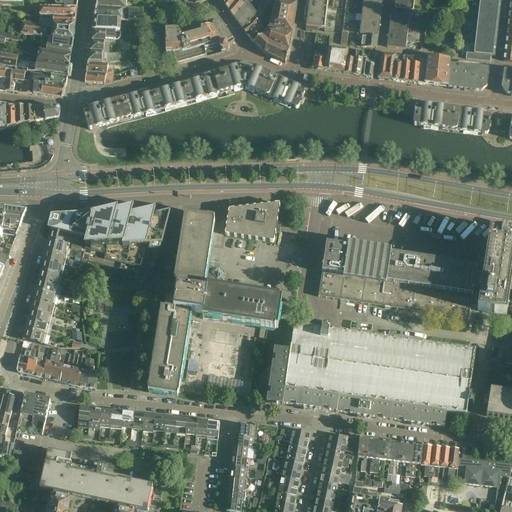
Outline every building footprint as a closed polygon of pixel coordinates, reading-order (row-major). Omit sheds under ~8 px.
[(27,8),(35,8),(50,9),(76,10),(77,0),(56,0),(56,5),(24,3),(23,8),(27,8)] [(96,13),(95,20),(121,21),(121,22),(144,23),(146,23),(146,22),(146,18),(149,19),(149,12),(146,12),(126,11),(126,1),(127,0),(125,0),(98,0),(97,8),(96,13)] [(163,0),(164,0),(166,0),(185,0),(186,9),(198,7),(197,4),(207,2),(205,0),(163,0)] [(224,6),(228,12),(237,0),(227,0),(224,4),(224,5),(224,6)] [(237,0),(228,12),(233,17),(243,4),(238,0),(237,0)] [(295,0),(275,0),(275,2),(270,29),(269,29),(263,36),(253,44),(263,53),(273,58),(285,64),(286,64),(286,63),(288,54),(289,52),(290,52),(289,51),(292,35),(294,23),(298,1),(295,0)] [(306,0),(304,17),(307,18),(306,30),(318,32),(318,29),(325,30),(327,0),(306,0)] [(414,12),(414,0),(392,0),(393,0),(396,1),(395,10),(411,12),(414,12)] [(480,0),(481,0),(480,11),(499,13),(500,2),(490,1),(484,0),(480,0)] [(233,17),(236,22),(237,23),(252,7),(247,1),(243,4),(233,17)] [(380,18),(382,8),(355,5),(355,7),(363,8),(362,15),(380,18)] [(237,23),(243,30),(254,19),(257,14),(252,7),(237,23)] [(75,19),(76,10),(50,9),(35,8),(34,17),(40,17),(75,19)] [(411,12),(395,10),(392,9),(391,19),(417,22),(417,19),(410,18),(411,12)] [(480,11),(478,22),(498,24),(499,13),(480,11)] [(379,28),(380,18),(362,15),(361,23),(353,22),(353,25),(379,28)] [(19,35),(24,35),(42,38),(45,38),(46,28),(50,28),(49,38),(73,42),(73,37),(74,37),(74,32),(74,26),(48,25),(39,25),(31,25),(29,25),(30,17),(20,17),(19,22),(25,22),(24,25),(22,24),(20,24),(19,35)] [(74,26),(75,19),(40,17),(39,25),(48,25),(74,26)] [(243,30),(247,36),(259,25),(254,19),(243,30)] [(391,19),(390,28),(408,31),(409,23),(417,25),(417,22),(391,19)] [(121,21),(95,20),(93,32),(120,33),(121,33),(121,22),(121,21)] [(478,22),(477,33),(497,35),(498,24),(478,22)] [(247,36),(252,42),(264,31),(259,25),(247,36)] [(360,35),(363,35),(378,37),(379,28),(353,25),(353,26),(361,28),(360,35)] [(165,30),(165,41),(166,41),(166,55),(167,55),(167,56),(170,59),(174,58),(177,66),(207,58),(204,50),(219,46),(221,53),(227,52),(229,50),(228,49),(228,48),(229,47),(233,44),(234,43),(222,26),(207,30),(201,31),(201,35),(182,40),(181,36),(178,37),(177,33),(176,33),(176,30),(175,30),(169,30),(165,30)] [(390,28),(388,38),(415,41),(415,39),(407,38),(408,31),(390,28)] [(0,38),(1,39),(13,40),(23,42),(24,35),(19,35),(14,34),(12,33),(12,34),(0,33),(0,32),(0,38)] [(93,32),(92,42),(110,43),(110,44),(113,44),(114,41),(115,41),(116,41),(117,41),(118,40),(119,39),(119,38),(120,37),(120,36),(120,33),(93,32)] [(477,33),(476,43),(495,46),(497,35),(477,33)] [(376,48),(378,37),(363,35),(362,36),(358,35),(357,38),(362,39),(362,42),(361,48),(368,48),(376,48)] [(49,38),(45,38),(42,38),(42,40),(41,51),(71,56),(71,54),(73,42),(49,38)] [(387,48),(406,51),(407,43),(414,44),(415,41),(388,38),(387,48)] [(92,42),(90,53),(109,54),(110,44),(110,43),(92,42)] [(476,43),(474,54),(490,56),(494,57),(495,46),(476,43)] [(71,56),(41,51),(31,50),(23,48),(22,53),(32,55),(31,56),(36,57),(36,53),(38,54),(37,61),(69,67),(71,56)] [(344,74),(347,59),(348,51),(329,48),(327,57),(325,71),(344,74)] [(327,57),(321,56),(322,50),(316,49),(316,53),(312,68),(312,69),(318,69),(318,71),(322,71),(323,70),(325,71),(327,57)] [(356,52),(354,61),(352,76),(360,77),(363,53),(359,52),(356,52)] [(90,53),(89,64),(107,65),(119,64),(120,56),(121,53),(109,55),(109,54),(90,53)] [(490,63),(490,57),(490,56),(474,54),(467,53),(466,60),(490,63)] [(1,55),(0,57),(0,66),(15,69),(17,58),(1,55)] [(363,55),(360,77),(366,78),(369,61),(368,61),(368,58),(369,56),(363,55)] [(378,80),(393,82),(395,63),(396,57),(381,55),(378,80)] [(393,82),(400,83),(403,57),(399,57),(399,63),(395,63),(393,82)] [(400,83),(409,84),(412,57),(403,57),(400,83)] [(418,85),(425,86),(428,58),(420,57),(420,58),(421,58),(418,85)] [(450,60),(436,58),(428,57),(428,58),(425,86),(445,88),(447,89),(450,65),(450,60)] [(368,58),(368,61),(369,61),(366,78),(372,79),(373,73),(373,74),(373,71),(375,59),(368,58)] [(344,74),(352,76),(354,61),(347,59),(344,74)] [(67,77),(69,67),(37,61),(36,65),(29,64),(28,72),(67,77)] [(88,64),(88,67),(87,73),(113,75),(113,72),(107,71),(107,65),(89,64),(88,64)] [(196,103),(216,98),(217,98),(216,95),(233,90),(234,93),(243,90),(244,87),(240,75),(242,75),(240,66),(238,65),(211,72),(193,77),(194,80),(199,78),(200,81),(141,97),(140,97),(145,115),(146,118),(155,115),(154,110),(164,108),(165,112),(186,106),(185,102),(194,99),(196,103)] [(298,108),(303,97),(305,94),(304,92),(299,90),(298,88),(298,87),(300,88),(301,88),(302,87),(301,86),(254,65),(254,66),(252,67),(248,75),(251,76),(245,88),(245,89),(245,90),(253,94),(254,92),(274,100),(273,102),(286,108),(287,106),(296,109),(298,108)] [(489,69),(450,65),(447,89),(482,92),(482,87),(487,88),(489,69)] [(1,70),(0,70),(0,79),(7,81),(11,81),(12,72),(1,70)] [(511,71),(504,71),(502,89),(507,90),(506,95),(511,95),(511,71)] [(12,72),(11,81),(18,82),(24,83),(24,80),(25,74),(12,72)] [(85,83),(87,83),(104,85),(111,83),(113,75),(87,73),(85,83)] [(65,89),(66,82),(67,79),(50,76),(30,74),(29,81),(24,80),(24,83),(35,84),(65,89)] [(5,93),(14,94),(14,89),(15,84),(18,85),(18,82),(11,81),(7,81),(5,93)] [(35,84),(24,83),(18,82),(18,85),(15,84),(14,89),(14,94),(16,94),(21,95),(33,96),(35,84)] [(62,100),(65,89),(35,84),(33,96),(62,100)] [(90,131),(96,129),(145,115),(140,97),(141,97),(140,95),(152,92),(151,89),(144,91),(135,93),(88,106),(89,109),(91,108),(91,109),(90,111),(85,112),(84,114),(87,124),(87,125),(88,130),(90,131)] [(463,134),(477,136),(477,134),(487,135),(488,134),(490,117),(489,116),(484,115),(482,113),(485,113),(486,113),(486,112),(486,111),(485,111),(449,106),(422,103),(421,103),(421,104),(421,105),(425,106),(423,107),(417,107),(415,108),(414,124),(415,126),(420,126),(420,127),(420,128),(421,129),(422,129),(438,131),(438,129),(463,132),(463,134)] [(7,128),(16,127),(15,107),(5,106),(7,128)] [(16,127),(20,126),(26,125),(24,107),(15,107),(16,127)] [(26,125),(35,123),(33,107),(24,107),(26,125)] [(35,123),(45,121),(43,108),(33,107),(35,123)] [(45,121),(49,121),(59,119),(60,111),(58,108),(43,108),(45,121)] [(226,222),(224,235),(225,235),(225,236),(226,236),(226,237),(235,238),(248,240),(271,244),(271,243),(272,243),(273,243),(274,242),(275,233),(276,232),(277,223),(277,222),(280,206),(279,206),(279,205),(278,205),(277,205),(270,205),(260,207),(247,208),(231,210),(230,210),(230,211),(229,211),(228,212),(228,213),(226,222)] [(5,209),(1,235),(11,236),(15,237),(16,237),(20,228),(26,211),(5,209)] [(66,256),(69,257),(88,261),(88,263),(152,279),(160,247),(162,247),(170,215),(161,216),(161,219),(154,219),(156,212),(147,213),(146,216),(132,217),(134,209),(125,211),(124,213),(117,214),(118,210),(109,211),(108,214),(94,215),(95,212),(78,215),(52,217),(48,230),(51,231),(51,232),(71,237),(69,247),(66,256)] [(148,393),(176,397),(177,397),(178,395),(186,342),(191,314),(191,313),(203,315),(202,320),(274,331),(275,329),(277,330),(279,320),(282,301),(279,301),(279,299),(217,289),(217,287),(208,286),(208,285),(208,283),(208,282),(207,280),(206,280),(205,280),(207,266),(208,258),(211,245),(214,223),(213,223),(214,220),(201,218),(185,215),(185,219),(184,218),(179,250),(174,280),(174,281),(176,281),(174,291),(176,291),(175,301),(166,300),(165,309),(161,308),(160,309),(161,309),(160,316),(148,393)] [(317,298),(352,303),(384,308),(384,310),(389,310),(389,309),(468,321),(470,307),(477,308),(477,312),(491,315),(506,317),(506,313),(511,313),(511,324),(506,365),(511,365),(511,235),(507,235),(508,233),(508,232),(509,231),(509,230),(510,229),(509,228),(509,227),(508,226),(507,226),(506,225),(505,225),(503,225),(502,226),(501,227),(500,228),(500,229),(501,230),(501,231),(501,232),(500,234),(489,233),(487,244),(485,245),(482,247),(479,248),(476,250),(475,251),(472,253),(470,256),(468,258),(467,260),(470,260),(469,266),(326,244),(317,298)] [(71,237),(51,232),(49,242),(69,247),(71,237)] [(49,242),(47,249),(46,252),(66,256),(69,247),(49,242)] [(46,252),(44,261),(64,266),(66,256),(46,252)] [(0,253),(0,265),(4,267),(8,256),(0,253)] [(44,261),(41,271),(61,276),(64,266),(44,261)] [(41,271),(39,281),(59,286),(61,276),(41,271)] [(39,281),(36,291),(56,296),(59,286),(39,281)] [(36,291),(33,301),(54,306),(56,296),(36,291)] [(33,301),(31,311),(51,316),(54,306),(33,301)] [(73,301),(71,310),(79,312),(81,303),(73,301)] [(31,311),(28,321),(49,326),(51,316),(31,311)] [(28,321),(26,331),(46,336),(49,326),(28,321)] [(294,324),(290,351),(284,390),(338,397),(392,405),(446,413),(463,415),(473,350),(351,333),(339,331),(304,326),(294,324)] [(26,331),(23,341),(44,346),(46,336),(26,331)] [(81,334),(72,331),(73,340),(82,343),(81,334)] [(100,347),(101,342),(102,342),(94,340),(90,339),(89,343),(100,347)] [(30,350),(25,376),(33,378),(40,347),(32,345),(31,350),(30,350)] [(40,347),(33,378),(42,380),(45,363),(41,362),(42,355),(44,356),(46,348),(40,347)] [(492,348),(490,361),(497,362),(499,349),(492,348)] [(19,357),(16,371),(18,374),(25,376),(30,350),(26,349),(23,358),(19,357)] [(266,403),(282,405),(284,390),(290,351),(274,349),(266,403)] [(45,363),(42,380),(50,382),(56,351),(53,350),(51,357),(50,357),(50,360),(49,364),(45,363)] [(58,351),(56,351),(50,382),(59,384),(62,367),(58,366),(60,359),(60,355),(66,356),(67,351),(58,351)] [(59,384),(67,386),(73,356),(69,355),(67,361),(66,368),(62,367),(59,384)] [(67,386),(77,388),(79,371),(76,370),(76,367),(78,356),(74,356),(73,356),(67,386)] [(86,389),(88,368),(89,360),(85,359),(84,372),(79,371),(77,388),(78,388),(86,389)] [(95,390),(97,373),(94,373),(95,360),(89,360),(88,368),(86,389),(90,390),(95,390)] [(282,405),(313,410),(336,413),(338,397),(284,390),(282,405)] [(488,406),(486,417),(511,421),(511,394),(490,391),(488,406)] [(13,405),(16,394),(7,392),(6,395),(0,393),(0,413),(11,416),(10,419),(19,421),(22,407),(13,405)] [(19,421),(16,430),(16,432),(20,433),(20,431),(29,433),(36,405),(33,404),(34,398),(25,396),(22,407),(19,421)] [(336,413),(390,421),(392,405),(338,397),(336,413)] [(29,433),(42,436),(50,402),(34,398),(33,404),(36,405),(29,433)] [(444,428),(446,413),(392,405),(390,421),(444,428)] [(90,410),(79,408),(78,428),(88,429),(90,410)] [(101,411),(90,410),(88,429),(99,430),(101,411)] [(112,412),(101,411),(99,430),(100,430),(100,428),(110,429),(112,412)] [(122,413),(112,412),(110,429),(120,430),(122,413)] [(8,428),(10,419),(11,416),(0,413),(0,426),(2,427),(0,433),(6,436),(7,429),(7,428),(8,428)] [(133,414),(122,413),(120,430),(121,430),(122,428),(131,429),(133,414)] [(131,429),(142,430),(144,416),(133,414),(131,429)] [(155,417),(144,416),(142,430),(143,431),(143,432),(153,434),(153,432),(155,417)] [(166,418),(155,417),(153,432),(164,433),(166,418)] [(176,419),(166,418),(164,433),(174,434),(176,419)] [(187,420),(176,419),(174,434),(185,435),(187,420)] [(198,422),(187,420),(185,435),(196,436),(198,422)] [(195,439),(207,440),(208,423),(198,422),(196,436),(195,439)] [(217,441),(219,425),(219,424),(208,423),(207,440),(217,441)] [(256,440),(257,428),(240,426),(239,438),(253,439),(256,440)] [(280,431),(279,437),(307,444),(309,434),(291,432),(291,436),(285,435),(286,431),(280,431)] [(329,436),(327,444),(354,450),(355,449),(357,449),(358,439),(352,439),(351,445),(346,444),(348,439),(348,438),(329,436)] [(279,437),(278,442),(282,443),(289,444),(288,447),(306,451),(307,444),(279,437)] [(238,447),(237,448),(247,449),(252,450),(252,449),(253,439),(239,438),(238,443),(238,446),(238,447)] [(359,439),(359,440),(357,459),(363,460),(362,464),(361,464),(360,473),(365,474),(366,460),(369,440),(359,439)] [(377,441),(369,440),(366,460),(372,461),(371,465),(370,464),(369,474),(374,475),(377,441)] [(387,442),(377,441),(374,475),(379,475),(380,466),(378,465),(379,462),(385,462),(387,442)] [(12,452),(14,444),(5,442),(2,454),(11,456),(12,452)] [(396,443),(387,442),(385,462),(390,463),(389,467),(388,466),(386,489),(384,489),(384,494),(390,494),(396,443)] [(405,444),(396,443),(390,494),(400,495),(401,486),(392,485),(393,477),(397,477),(398,468),(396,467),(396,464),(402,464),(405,444)] [(327,444),(326,452),(344,456),(345,452),(350,453),(354,454),(354,450),(327,444)] [(414,445),(405,444),(402,464),(408,465),(407,469),(406,469),(405,478),(410,479),(414,445)] [(423,446),(414,445),(410,479),(415,479),(416,470),(414,469),(414,466),(421,466),(423,446)] [(432,447),(423,446),(421,466),(425,467),(423,477),(428,478),(432,447)] [(233,447),(231,458),(249,460),(246,459),(247,449),(237,448),(238,447),(233,447)] [(277,449),(276,453),(304,459),(306,451),(288,447),(287,451),(281,450),(277,449)] [(428,478),(428,484),(436,485),(437,480),(434,480),(435,468),(438,468),(441,448),(432,447),(428,478)] [(450,449),(441,448),(438,468),(443,468),(442,481),(437,480),(436,485),(445,486),(450,449)] [(459,450),(450,449),(445,486),(454,487),(459,450)] [(467,460),(467,459),(458,458),(459,450),(454,487),(455,487),(457,470),(458,471),(458,467),(466,468),(464,485),(496,489),(493,511),(499,511),(508,480),(511,466),(467,460)] [(71,500),(71,499),(68,499),(68,498),(68,495),(119,506),(118,509),(117,509),(115,509),(126,511),(127,511),(132,511),(133,510),(144,511),(147,511),(148,511),(147,511),(153,487),(127,481),(126,483),(109,479),(101,477),(103,467),(99,466),(97,473),(95,476),(71,471),(72,469),(66,468),(67,465),(69,465),(71,456),(48,451),(40,489),(54,492),(53,496),(59,497),(71,500)] [(36,457),(13,452),(11,464),(33,469),(36,457)] [(326,452),(324,460),(348,465),(353,466),(354,460),(349,459),(349,460),(343,459),(344,456),(326,452)] [(276,453),(275,457),(279,458),(285,460),(284,463),(302,467),(304,459),(276,453)] [(231,458),(230,469),(247,471),(249,460),(231,458)] [(324,460),(322,468),(341,471),(341,468),(347,469),(348,465),(324,460)] [(273,464),(272,469),(277,470),(301,475),(302,467),(284,463),(284,466),(278,465),(273,464)] [(322,468),(321,475),(349,482),(350,477),(345,476),(340,475),(341,471),(322,468)] [(230,469),(230,474),(229,479),(246,481),(247,471),(230,469)] [(277,470),(276,474),(282,475),(281,479),(299,483),(301,475),(277,470)] [(321,475),(319,483),(337,487),(338,484),(344,485),(348,486),(349,482),(321,475)] [(229,479),(229,480),(228,490),(245,492),(246,481),(229,479)] [(264,483),(297,491),(299,483),(281,479),(280,482),(274,481),(270,480),(269,484),(264,483)] [(511,511),(511,480),(508,480),(499,511),(511,511)] [(319,483),(318,491),(344,497),(345,496),(346,496),(346,493),(342,493),(342,492),(336,491),(337,487),(319,483)] [(266,488),(272,490),(278,491),(278,495),(296,499),(297,491),(267,484),(266,488)] [(400,511),(401,509),(398,508),(399,505),(367,499),(368,492),(353,489),(349,511),(400,511)] [(228,490),(227,500),(227,501),(244,503),(245,492),(228,490)] [(318,491),(316,499),(334,503),(334,500),(340,501),(343,501),(344,497),(318,491)] [(53,496),(52,495),(48,511),(67,511),(71,500),(59,497),(53,496)] [(271,497),(270,501),(294,506),(296,499),(278,495),(277,498),(271,497)] [(316,499),(314,507),(336,511),(344,511),(345,509),(339,508),(333,507),(334,503),(316,499)] [(0,507),(24,511),(33,511),(36,503),(30,501),(29,507),(0,501),(0,507)] [(227,501),(226,501),(225,511),(226,511),(242,511),(244,503),(227,501)] [(270,501),(269,505),(275,507),(274,511),(280,511),(292,511),(294,506),(270,501)]
